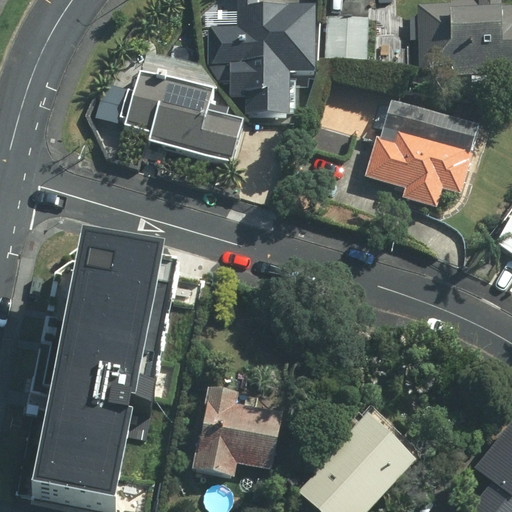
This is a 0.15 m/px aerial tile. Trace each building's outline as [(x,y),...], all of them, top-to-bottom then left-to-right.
[(299,113),(299,73),(324,73),(324,7),(265,7),(265,0),(239,0),(239,28),(215,28),(215,73),(237,73),(237,96),(258,96),(258,113),(299,113)] [(485,0),(486,3),(423,6),(426,75),(458,74),(458,79),(511,77),(511,7),(511,8),(510,0),(485,0)] [(374,18),(332,17),(331,61),(373,62),(374,18)] [(227,94),(148,74),(131,135),(244,165),(255,123),(221,114),(227,94)] [(385,129),(371,179),(412,191),(409,200),(443,210),(448,192),(467,198),(479,156),(385,129)] [(511,225),(500,246),(511,252),(511,225)] [(85,241),(35,492),(117,508),(167,257),(85,241)] [(292,415),(244,404),(246,396),(216,390),(199,469),(242,478),(245,463),(280,471),(292,415)] [(386,511),(433,465),(384,416),(306,494),(324,511),(386,511)] [(511,511),(511,451),(496,466),(492,461),(472,479),(500,511),(511,511)]
